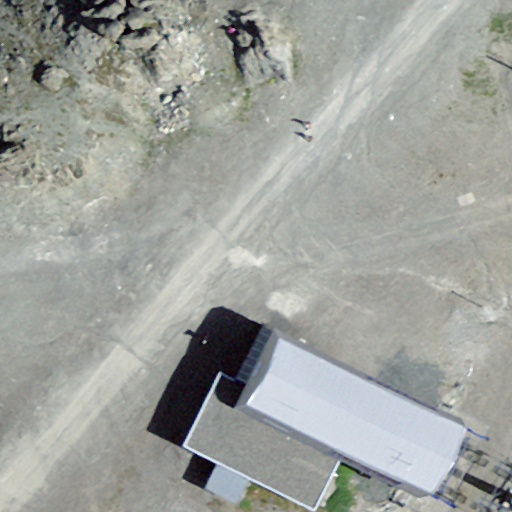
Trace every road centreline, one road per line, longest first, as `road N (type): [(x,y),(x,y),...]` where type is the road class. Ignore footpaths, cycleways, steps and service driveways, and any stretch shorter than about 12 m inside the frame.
road 1 (track): [(430,0),(277,153),(0,511)]
road 2 (track): [(511,145),(240,201)]
